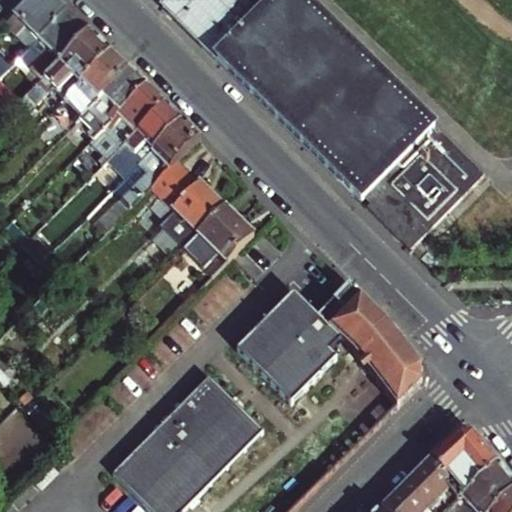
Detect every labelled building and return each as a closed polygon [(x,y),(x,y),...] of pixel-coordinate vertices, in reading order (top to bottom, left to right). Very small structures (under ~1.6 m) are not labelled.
[(42,0),(31,0),(6,26),(17,37),(26,29),(39,42),(69,12),(56,0),(50,0),(47,4),(42,0)] [(215,0),(171,0),(164,8),(217,60),(246,30),(215,0)] [(245,0),(215,0),(246,30),(261,15),(245,0)] [(303,0),(276,0),(261,15),(246,30),(217,60),(329,170),(361,202),(364,200),(371,207),(368,209),(412,252),(449,215),(485,177),(441,135),(439,137),(432,131),(435,128),(303,0)] [(29,73),(40,84),(90,33),(69,12),(39,42),(49,52),(29,73)] [(90,33),(40,84),(29,95),(27,97),(36,105),(54,88),(66,100),(111,54),(90,33)] [(39,42),(19,62),(29,73),(49,52),(39,42)] [(111,54),(66,100),(62,105),(65,107),(66,106),(81,121),(130,72),(111,54)] [(0,61),(0,81),(8,74),(10,72),(0,61)] [(147,89),(130,72),(81,121),(74,129),(92,146),(147,89)] [(27,97),(29,95),(8,74),(0,81),(0,83),(20,104),(27,97)] [(0,100),(12,112),(20,104),(0,83),(0,100)] [(147,89),(92,146),(89,149),(101,162),(97,166),(102,171),(109,164),(165,107),(147,89)] [(20,104),(12,112),(21,121),(36,105),(27,97),(20,104)] [(143,165),(183,125),(165,107),(109,164),(117,171),(133,155),(143,165)] [(152,191),(178,166),(201,142),(183,125),(143,165),(141,167),(148,175),(123,200),(97,226),(107,236),(152,191)] [(198,236),(226,208),(201,184),(199,186),(178,166),(152,191),(173,212),(159,227),(184,251),(198,236)] [(148,175),(141,167),(116,193),(123,200),(148,175)] [(255,236),(226,208),(198,236),(184,251),(202,269),(217,254),(227,264),(229,261),(255,236)] [(43,266),(55,253),(38,236),(25,249),(43,266)] [(397,409),(421,385),(423,372),(388,326),(350,289),(318,320),(293,297),(279,311),(236,354),(290,408),(336,361),(328,354),(340,343),(357,362),(397,409)] [(186,511),(263,435),(209,382),(154,436),(160,442),(145,458),(139,452),(116,475),(153,511),(186,511)] [(383,511),(451,511),(498,466),(474,435),(458,434),(382,511),(383,511)] [(154,436),(139,452),(145,458),(160,442),(154,436)] [(493,511),(511,494),(511,483),(498,466),(451,511),(493,511)] [(511,511),(511,494),(493,511),(511,511)]
